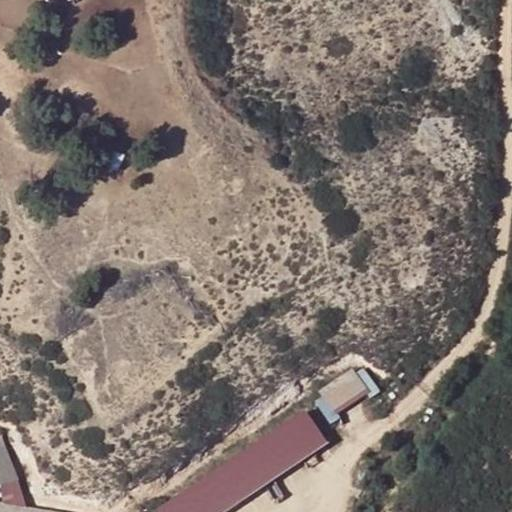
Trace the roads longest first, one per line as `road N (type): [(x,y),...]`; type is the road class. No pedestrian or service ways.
road 1 (track): [(479,345),(503,240),(495,0)]
road 2 (track): [(511,351),(479,345),(426,376),(360,442),(250,511)]
